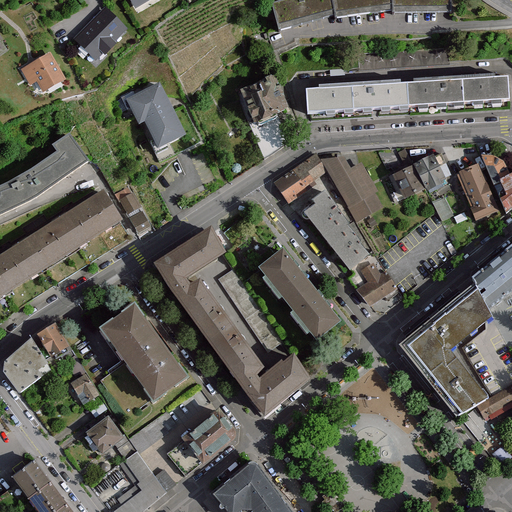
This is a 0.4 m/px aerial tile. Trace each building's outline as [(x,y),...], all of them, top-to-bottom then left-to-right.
[(267,28),(324,13),(323,0),(263,0),(262,0),(267,28)] [(323,0),(324,13),(325,15),(383,8),(383,0),(323,0)] [(441,0),(383,0),(383,8),(383,10),(441,11),(441,0)] [(75,43),(95,62),(102,55),(104,57),(114,47),(113,46),(126,32),(106,12),(75,43)] [(50,56),(23,70),(31,85),(37,82),(42,91),(63,80),(50,56)] [(276,111),(285,107),(273,75),(242,87),(256,121),(258,121),(259,125),(278,118),(276,111)] [(504,79),(402,85),(403,106),(505,101),(504,79)] [(146,122),(158,148),(171,142),(187,135),(175,110),(172,101),(164,84),(129,100),(136,116),(140,125),(146,122)] [(303,112),(403,106),(402,85),(302,91),(303,112)] [(0,214),(34,199),(87,163),(71,134),(54,146),(57,152),(22,177),(0,186),(0,214)] [(499,152),(485,158),(506,204),(511,201),(511,172),(509,174),(499,152)] [(433,153),(414,165),(428,187),(446,175),(433,153)] [(316,178),(326,171),(315,156),(297,168),(302,176),(310,170),(316,178)] [(322,159),(356,219),(381,207),(360,163),(348,168),(342,156),(322,159)] [(496,209),(478,165),(459,172),(478,217),(496,209)] [(412,166),(395,173),(404,194),(421,187),(412,166)] [(290,203),(316,185),(310,176),(300,184),(294,176),(278,186),(290,203)] [(116,193),(120,199),(132,193),(128,186),(116,193)] [(0,294),(120,218),(103,191),(0,256),(0,294)] [(120,199),(129,214),(139,208),(140,207),(132,193),(120,199)] [(349,268),(370,251),(324,193),(303,210),(349,268)] [(451,215),(444,199),(433,204),(441,220),(451,215)] [(139,208),(129,214),(131,218),(141,212),(139,208)] [(131,218),(139,231),(150,225),(142,211),(141,212),(131,218)] [(0,321),(1,323),(22,306),(132,237),(120,218),(0,294),(0,321)] [(228,269),(203,232),(155,265),(255,413),(303,380),(282,348),(268,357),(215,278),(228,269)] [(336,321),(279,249),(255,268),(312,339),(336,321)] [(511,283),(511,256),(476,282),(489,300),(511,283)] [(379,274),(373,264),(363,270),(370,283),(359,289),(371,309),(399,294),(386,270),(379,274)] [(491,314),(472,290),(402,343),(459,416),(482,398),(445,350),(491,314)] [(181,380),(128,305),(94,329),(147,403),(181,380)] [(246,316),(253,329),(263,323),(256,311),(246,316)] [(41,335),(54,359),(72,349),(58,325),(41,335)] [(4,368),(24,397),(49,381),(45,375),(52,370),(36,346),(4,368)] [(82,371),(63,382),(76,404),(95,394),(82,371)] [(511,409),(511,388),(482,405),(491,422),(511,409)] [(228,436),(210,415),(178,441),(196,463),(228,436)] [(122,436),(107,418),(83,437),(97,455),(122,436)] [(139,511),(165,494),(137,454),(120,465),(139,492),(111,511),(139,511)] [(247,511),(280,511),(246,467),(209,496),(222,511),(239,511),(244,508),(247,511)] [(27,502),(47,488),(33,468),(14,482),(27,502)] [(47,488),(27,502),(34,511),(53,511),(60,508),(47,488)] [(336,511),(345,505),(333,488),(323,495),(325,499),(322,501),(330,511),(333,510),(334,511),(336,511)]
